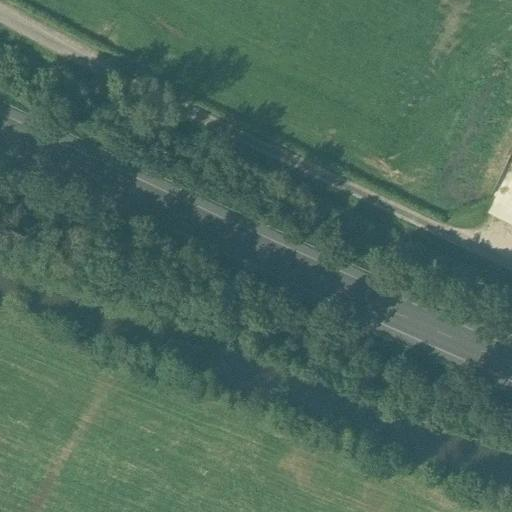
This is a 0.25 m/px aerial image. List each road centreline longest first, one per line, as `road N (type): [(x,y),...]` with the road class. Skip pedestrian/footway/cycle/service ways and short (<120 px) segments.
road 1 (primary): [(511,363),(0,134)]
road 2 (track): [(511,263),(117,73)]
road 3 (unclassified): [(117,73),(0,16)]
